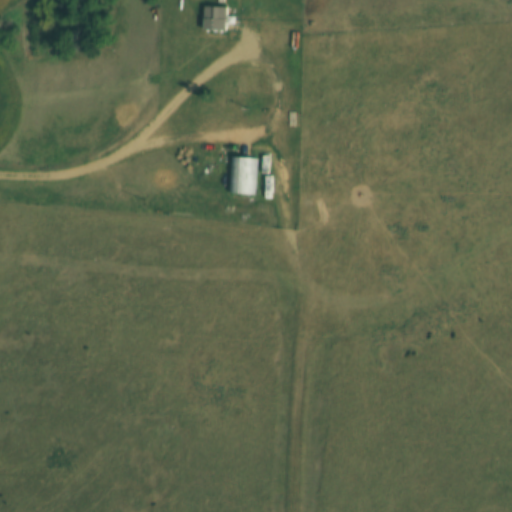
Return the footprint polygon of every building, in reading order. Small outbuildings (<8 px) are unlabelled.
[(228,32),(228,8),(205,8),(205,32),(228,32)] [(315,54),(329,56),(332,34),(317,32),(315,54)] [(338,78),(328,78),(328,88),(338,88),(338,78)] [(431,169),(431,149),(417,149),(417,169),(431,169)] [(254,158),(228,157),(227,194),(253,195),(254,158)] [(305,193),(324,193),(324,160),(305,160),(305,193)]
